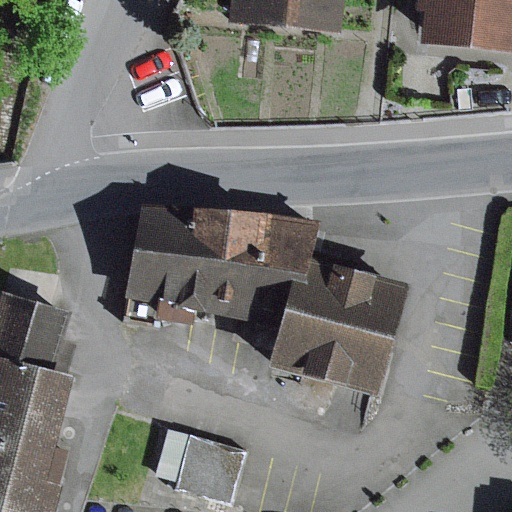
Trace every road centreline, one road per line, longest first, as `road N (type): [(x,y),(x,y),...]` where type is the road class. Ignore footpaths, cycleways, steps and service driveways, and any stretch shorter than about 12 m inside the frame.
road 1 (tertiary): [(511,161),(90,185)]
road 2 (residential): [(90,185),(96,102),(136,0)]
